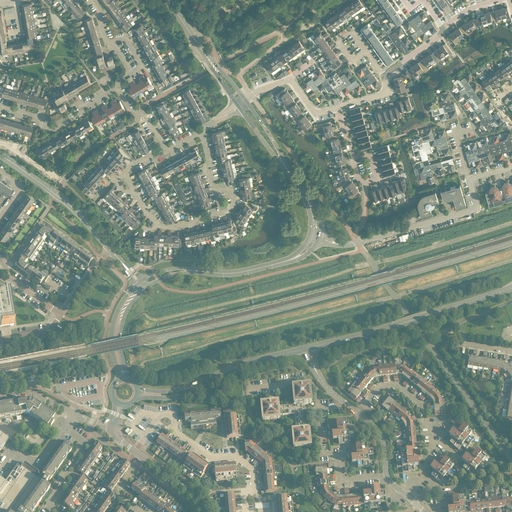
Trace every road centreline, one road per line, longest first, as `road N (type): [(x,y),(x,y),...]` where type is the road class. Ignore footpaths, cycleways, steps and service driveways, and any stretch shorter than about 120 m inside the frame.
road 1 (secondary): [(308,348),(511,288)]
road 2 (residential): [(469,179),(471,209),(354,244),(315,236)]
road 3 (residential): [(203,131),(215,191),(232,188),(234,201),(205,219),(156,225)]
road 4 (secondary): [(315,236),(310,203),(241,103)]
road 5 (residential): [(456,456),(433,446),(422,404),(397,384),(379,386),(357,413)]
road 6 (tertiary): [(0,155),(63,199),(109,249)]
road 7 (residential): [(386,475),(339,480),(337,453),(321,455),(317,408)]
road 8 (residential): [(245,511),(252,470),(233,456),(213,458),(175,423)]
road 9 (residential): [(0,109),(55,129),(117,87)]
road 10 (secondary): [(195,271),(286,261),(315,236)]
road 11 (secondary): [(241,103),(166,0)]
